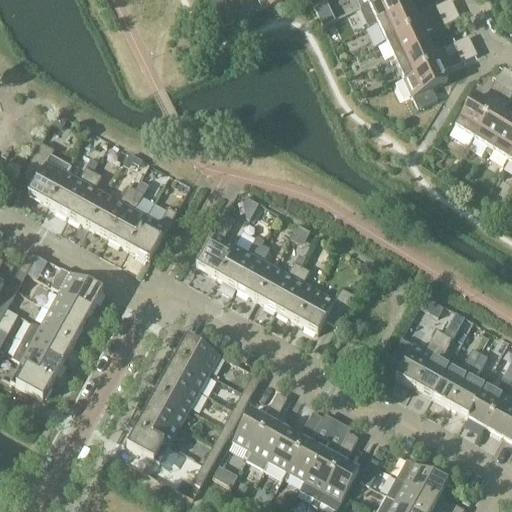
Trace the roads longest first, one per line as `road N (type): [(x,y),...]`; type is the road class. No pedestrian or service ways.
road 1 (residential): [(505,476),(378,406),(354,411),(303,380),(279,351),(178,296),(157,299)]
road 2 (residential): [(38,511),(140,329)]
road 3 (residential): [(157,299),(137,296),(0,218)]
